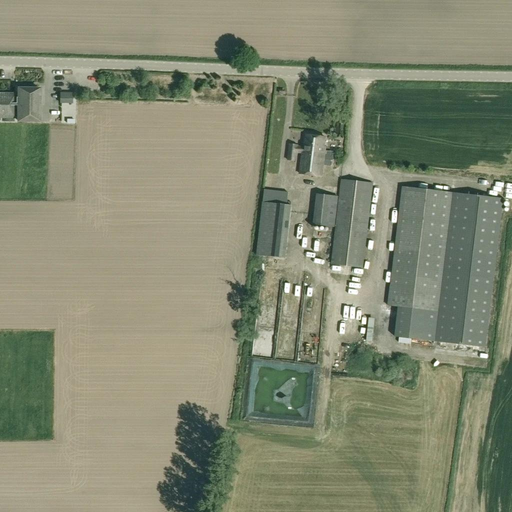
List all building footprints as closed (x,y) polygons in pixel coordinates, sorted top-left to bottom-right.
[(18,89),(18,93),(18,119),(18,122),(40,122),(40,89),(18,89)] [(0,118),(18,119),(18,93),(0,92),(0,118)] [(60,93),(60,103),(72,103),(72,93),(60,93)] [(71,105),(59,105),(58,117),(70,118),(71,105)] [(304,146),(303,154),(300,174),(322,177),(323,166),(325,151),(326,146),(325,146),(326,138),(305,135),(304,146)] [(298,154),(303,154),(304,146),(299,146),(299,145),(289,144),(287,161),(296,162),(298,154)] [(325,151),(323,166),(331,167),(332,161),(333,161),(334,152),(325,151)] [(278,189),(281,170),(265,168),(262,187),(278,189)] [(363,268),(373,184),(342,180),(331,264),(363,268)] [(438,313),(453,193),(403,187),(388,306),(398,308),(438,313)] [(291,203),(287,202),(288,193),(264,190),(263,200),(256,255),(285,258),(291,206),(291,203)] [(504,199),(453,193),(438,313),(398,308),(394,337),(486,348),(504,199)] [(338,197),(317,194),(313,225),(335,228),(338,197)] [(348,311),(341,310),(340,317),(334,316),(334,324),(346,325),(348,311)] [(365,326),(373,335),(382,327),(374,318),(365,326)]
